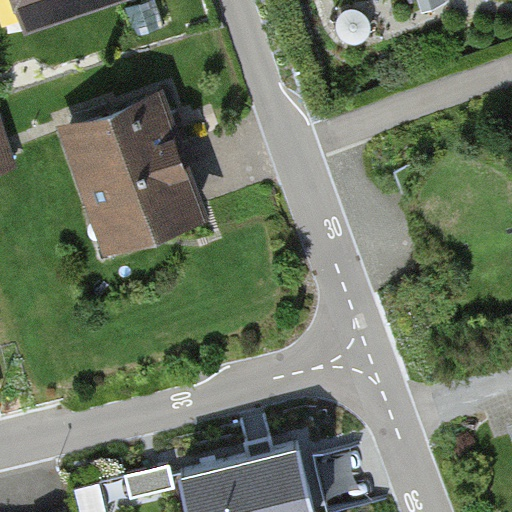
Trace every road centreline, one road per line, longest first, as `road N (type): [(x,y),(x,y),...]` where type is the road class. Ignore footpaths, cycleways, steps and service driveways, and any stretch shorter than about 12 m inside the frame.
road 1 (residential): [(0,452),(370,354)]
road 2 (residential): [(370,354),(244,0)]
road 3 (residential): [(428,511),(370,354)]
